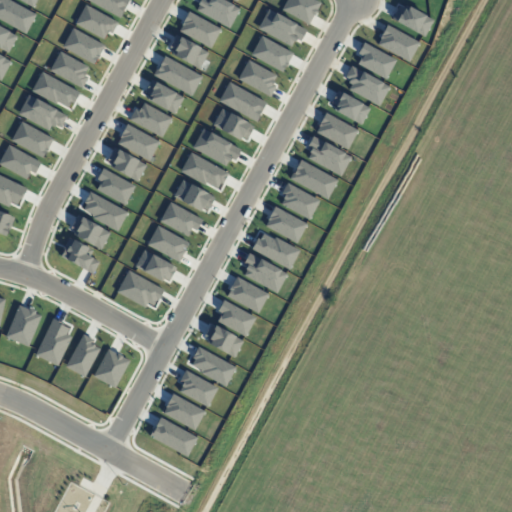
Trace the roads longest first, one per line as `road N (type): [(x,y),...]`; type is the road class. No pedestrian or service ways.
road 1 (track): [(193,511),(469,0)]
road 2 (residential): [(353,0),(108,450)]
road 3 (residential): [(162,0),(52,203),(24,275)]
road 4 (residential): [(0,394),(182,492)]
road 5 (residential): [(0,267),(164,348)]
